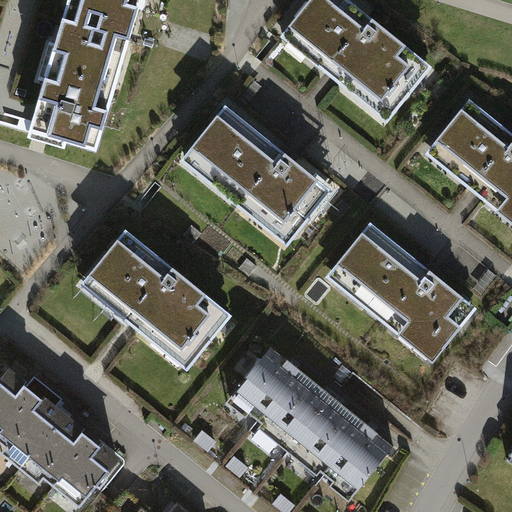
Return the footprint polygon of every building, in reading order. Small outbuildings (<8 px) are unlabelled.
[(102,153),(147,0),(72,0),(33,133),(102,153)] [(428,67),(350,0),(301,0),(275,30),(381,121),(428,67)] [(511,129),(469,92),(423,145),(511,222),(511,129)] [(330,185),(222,99),(175,158),(283,244),(330,185)] [(472,306),(368,219),(330,265),(434,351),(472,306)] [(230,311),(124,225),(83,276),(189,361),(230,311)] [(392,441),(270,344),(226,399),(348,496),(392,441)] [(116,462),(5,372),(0,378),(0,439),(81,505),(116,462)]
